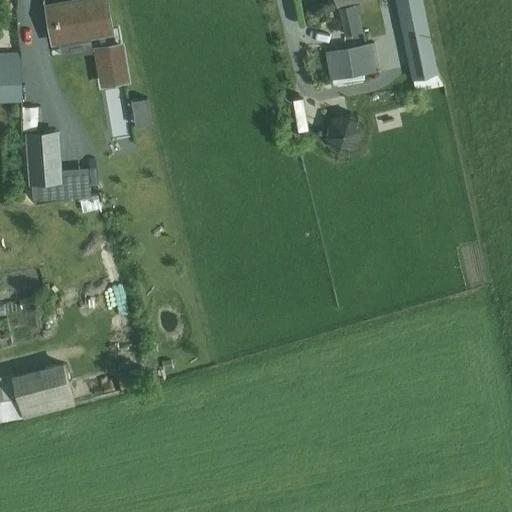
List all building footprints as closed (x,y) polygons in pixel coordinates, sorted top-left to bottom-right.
[(105,0),(86,0),(55,5),(57,20),(56,20),(56,25),(58,24),(60,39),(98,33),(101,48),(98,49),(104,82),(126,78),(121,45),(108,47),(105,31),(110,30),(105,0)] [(422,0),(396,0),(413,79),(437,73),(422,0)] [(360,3),(339,8),(345,35),(361,31),(357,13),(361,12),(360,3)] [(0,44),(15,45),(16,27),(0,26),(0,44)] [(378,70),(373,42),(338,48),(343,77),(378,70)] [(21,61),(0,61),(0,98),(22,98),(21,61)] [(56,131),(29,133),(32,181),(60,179),(56,131)] [(101,248),(107,274),(115,318),(127,315),(113,246),(101,248)] [(0,310),(33,304),(31,296),(0,302),(0,310)] [(20,373),(0,376),(0,420),(24,417),(75,404),(64,364),(20,375),(20,373)]
